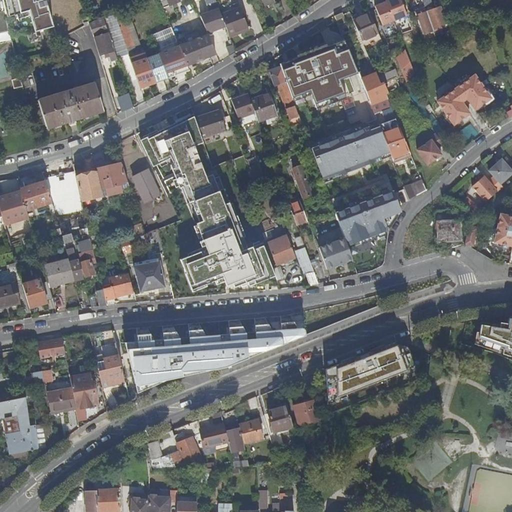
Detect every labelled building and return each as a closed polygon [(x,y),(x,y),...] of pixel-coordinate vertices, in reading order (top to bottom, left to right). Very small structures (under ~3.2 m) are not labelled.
[(0,0),(0,32),(10,31),(3,0),(0,0)] [(3,0),(10,31),(12,36),(26,32),(27,34),(54,27),(45,0),(3,0)] [(222,16),(215,0),(204,0),(209,12),(201,16),(207,33),(226,26),(222,16)] [(383,24),(407,14),(401,0),(385,0),(386,1),(375,5),(383,24)] [(428,16),(433,30),(448,25),(441,7),(434,9),(430,0),(422,0),(427,12),(426,12),(428,16)] [(140,89),(156,83),(147,59),(127,5),(114,12),(127,50),(134,48),(137,55),(130,57),(140,89)] [(426,12),(424,7),(415,10),(424,34),(433,30),(428,16),(426,12)] [(241,8),(222,16),(226,26),(230,38),(237,35),(236,33),(249,28),(241,8)] [(371,15),(354,22),(362,42),(379,35),(371,15)] [(103,18),(90,25),(92,32),(106,26),(103,18)] [(180,47),(188,66),(216,55),(208,35),(201,38),(199,33),(192,36),(191,33),(178,40),(180,47)] [(109,34),(94,39),(99,55),(108,53),(114,51),(109,34)] [(379,35),(362,42),(364,46),(381,39),(379,35)] [(297,57),(280,64),(281,67),(286,83),(292,99),(310,92),(315,105),(345,94),(340,80),(359,74),(346,40),(328,46),(327,44),(297,56),(297,57)] [(389,47),(396,66),(404,63),(397,44),(389,47)] [(226,48),(230,57),(236,53),(233,46),(226,48)] [(127,50),(130,57),(137,55),(134,48),(127,50)] [(114,51),(108,53),(111,61),(117,59),(114,51)] [(147,59),(156,83),(169,79),(159,54),(147,59)] [(269,72),(274,87),(278,86),(286,109),(284,110),(287,119),(290,118),(290,119),(298,116),(286,83),(281,67),(269,72)] [(394,70),(377,77),(380,84),(384,82),(397,77),(394,70)] [(475,75),(437,101),(454,125),(470,113),(463,103),(468,99),(475,110),(492,99),(475,75)] [(397,77),(384,82),(388,93),(401,87),(397,77)] [(12,80),(14,89),(23,87),(21,78),(12,80)] [(388,93),(384,82),(380,84),(365,90),(371,105),(387,99),(385,94),(388,93)] [(103,112),(95,83),(39,100),(47,128),(103,112)] [(129,95),(133,107),(139,105),(135,93),(129,95)] [(123,112),(133,108),(133,107),(129,95),(128,94),(119,98),(123,112)] [(269,94),(264,96),(272,117),(277,115),(269,94)] [(250,102),(247,95),(231,102),(238,120),(254,114),(250,102)] [(254,114),(257,122),(272,117),(264,96),(250,102),(254,114)] [(199,133),(202,138),(225,129),(219,111),(195,120),(199,133)] [(193,115),(141,141),(154,168),(169,160),(206,253),(179,262),(189,292),(222,280),(226,291),(234,288),(235,291),(254,284),(255,286),(275,279),(273,272),(261,242),(246,248),(216,173),(206,178),(195,149),(204,146),(202,138),(199,133),(195,120),(193,115)] [(395,119),(379,125),(383,135),(399,128),(395,119)] [(379,124),(311,149),(323,182),(391,157),(389,149),(387,145),(384,136),(383,135),(379,125),(379,124)] [(399,128),(383,135),(384,136),(387,145),(389,149),(391,157),(400,153),(397,146),(405,142),(399,128)] [(428,164),(442,154),(438,148),(444,144),(436,133),(430,137),(432,140),(418,149),(428,164)] [(96,171),(101,190),(105,189),(107,196),(122,193),(120,185),(128,184),(122,165),(106,168),(103,151),(91,157),(92,158),(95,171),(96,171)] [(76,177),(81,201),(103,197),(101,190),(96,171),(95,171),(92,158),(85,160),(87,174),(76,177)] [(493,176),(500,184),(511,173),(511,163),(508,167),(501,159),(488,171),(493,176)] [(292,169),(303,199),(312,196),(301,166),(292,169)] [(132,178),(144,203),(159,196),(147,171),(132,178)] [(43,172),(30,176),(32,182),(34,187),(40,207),(52,204),(45,178),(43,172)] [(502,187),(500,184),(493,176),(488,181),(483,176),(471,186),(485,202),(502,187)] [(0,212),(4,225),(4,227),(14,224),(13,222),(28,218),(26,211),(20,191),(19,185),(17,179),(0,182),(4,197),(0,198),(0,212)] [(417,197),(426,191),(422,181),(412,185),(417,197)] [(404,189),(410,201),(417,197),(412,185),(404,189)] [(34,187),(20,191),(26,211),(40,207),(34,187)] [(395,190),(335,213),(336,216),(342,231),(344,239),(347,247),(391,231),(390,229),(393,228),(401,216),(400,213),(404,211),(395,190)] [(290,207),(297,226),(307,222),(300,203),(290,207)] [(493,243),(511,247),(511,217),(499,214),(493,243)] [(335,234),(342,231),(336,216),(329,218),(335,234)] [(436,222),(437,242),(460,241),(459,221),(436,222)] [(473,246),(476,228),(468,227),(465,245),(473,246)] [(64,245),(72,243),(70,236),(62,238),(64,245)] [(289,250),(291,249),(287,237),(268,245),(276,266),(292,259),(289,250)] [(304,276),(306,275),(314,273),(301,239),(295,241),(298,249),(300,249),(301,251),(296,253),(304,276)] [(332,268),(352,260),(347,247),(344,239),(324,246),(332,268)] [(124,245),(126,253),(144,247),(142,240),(124,245)] [(69,262),(69,264),(72,263),(71,260),(75,259),(72,250),(66,252),(69,262)] [(79,256),(85,278),(95,275),(89,253),(79,256)] [(62,285),(74,281),(69,264),(69,262),(57,266),(62,285)] [(69,264),(74,281),(82,279),(77,262),(76,263),(72,263),(69,264)] [(153,279),(155,290),(164,288),(158,262),(150,264),(153,279)] [(140,293),(155,290),(153,279),(150,264),(133,268),(140,293)] [(47,285),(48,288),(62,285),(57,266),(43,270),(47,285)] [(275,279),(277,282),(284,279),(280,269),(273,272),(275,279)] [(306,275),(310,287),(318,285),(314,273),(306,275)] [(102,288),(103,292),(105,301),(114,299),(120,297),(121,300),(125,299),(124,296),(132,294),(127,276),(109,280),(111,286),(102,288)] [(22,287),(29,311),(46,306),(45,302),(52,300),(49,289),(48,288),(47,285),(40,287),(38,282),(22,287)] [(10,306),(10,308),(20,305),(15,284),(4,287),(10,306)] [(0,287),(0,309),(10,306),(4,287),(0,287)] [(96,293),(99,308),(106,307),(105,301),(103,292),(96,293)] [(229,365),(240,362),(266,351),(303,337),(335,324),(360,314),(354,302),(328,308),(284,318),(249,320),(220,323),(124,331),(138,393),(191,375),(214,369),(229,365)] [(505,330),(479,325),(478,336),(511,349),(511,319),(508,319),(505,330)] [(112,331),(94,335),(97,348),(115,344),(112,331)] [(38,345),(40,359),(65,355),(62,340),(38,345)] [(393,342),(325,369),(327,404),(411,372),(409,369),(415,367),(408,347),(393,342)] [(110,365),(114,386),(125,383),(118,357),(103,361),(105,366),(110,365)] [(100,382),(102,390),(114,386),(110,365),(105,366),(106,370),(97,372),(100,382)] [(315,373),(307,376),(312,392),(320,390),(315,373)] [(70,378),(72,389),(75,407),(83,406),(89,404),(97,403),(93,384),(90,384),(88,375),(70,378)] [(37,393),(45,391),(44,383),(36,384),(37,393)] [(280,387),(260,395),(265,413),(267,412),(273,433),(292,428),(280,387)] [(47,394),(50,413),(75,409),(75,407),(72,389),(47,394)] [(255,397),(246,401),(250,416),(259,413),(255,397)] [(24,453),(32,452),(27,421),(24,400),(0,403),(0,420),(1,420),(8,459),(25,456),(24,453)] [(298,426),(320,420),(314,400),(293,407),(298,426)] [(233,406),(220,411),(224,424),(228,441),(230,453),(245,449),(243,443),(238,425),(233,406)] [(215,426),(224,424),(220,412),(212,415),(215,426)] [(257,421),(238,425),(243,443),(262,439),(257,421)] [(215,426),(199,430),(203,447),(215,444),(228,441),(224,424),(215,426)] [(32,452),(45,449),(54,442),(52,428),(34,430),(29,431),(32,452)] [(176,443),(187,470),(193,470),(202,469),(205,469),(201,460),(191,437),(176,443)] [(215,444),(203,447),(204,453),(216,450),(215,444)] [(165,457),(167,467),(174,465),(174,464),(181,461),(177,452),(165,457)] [(95,490),(96,511),(118,511),(118,489),(95,490)] [(96,511),(95,490),(84,491),(85,511),(96,511)] [(169,511),(170,498),(148,496),(148,500),(147,511),(169,511)] [(176,511),(196,511),(197,496),(177,496),(177,498),(176,511)] [(267,496),(259,496),(259,509),(267,509),(267,496)] [(147,511),(148,500),(131,499),(130,511),(147,511)]
